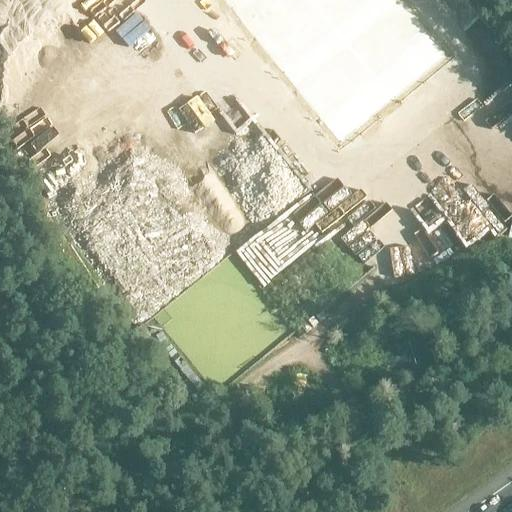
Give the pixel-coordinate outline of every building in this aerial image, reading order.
[(459,0),(425,0),(423,2),(462,37),(479,18),(459,0)] [(391,94),(389,91),(431,65),(414,38),(353,76),(372,106),(391,94)] [(23,103),(29,99),(21,86),(0,98),(0,113),(10,130),(32,117),(23,103)] [(277,110),(264,122),(272,130),(284,119),(277,110)] [(406,226),(381,246),(400,270),(425,249),(406,226)] [(296,278),(317,265),(311,254),(314,252),(304,235),(279,251),(296,278)] [(280,285),(289,282),(277,248),(252,257),(266,298),(283,292),(280,285)] [(429,276),(439,266),(430,257),(420,267),(429,276)]
